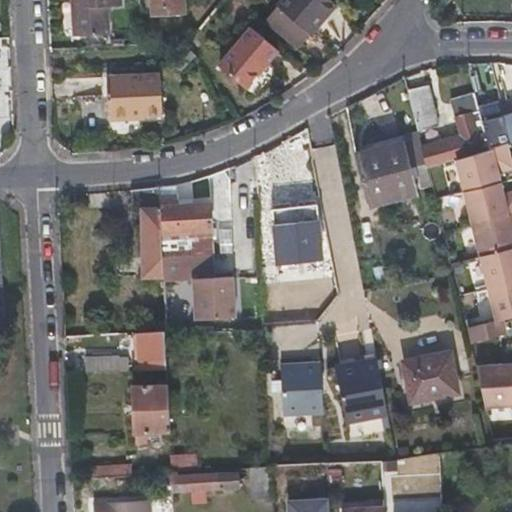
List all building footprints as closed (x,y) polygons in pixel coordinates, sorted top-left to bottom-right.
[(120,0),(73,0),(74,0),(79,0),(82,35),(109,33),(107,5),(121,5),(120,0)] [(79,0),(74,0),(73,0),(75,35),(82,35),(79,0)] [(181,0),(152,0),(154,13),(182,12),(181,0)] [(281,0),(262,23),(290,47),(305,30),(308,32),(333,2),(330,0),(281,0)] [(249,29),(218,66),(243,87),(274,49),(249,29)] [(142,76),(89,78),(91,117),(144,115),(142,76)] [(430,84),(408,89),(418,131),(439,126),(430,84)] [(483,125),(479,111),(455,117),(461,135),(422,147),(427,164),(428,170),(457,161),(489,150),(483,125)] [(508,144),(511,142),(511,115),(504,118),(504,119),(483,125),(489,150),(508,144)] [(405,142),(356,154),(362,181),(412,168),(405,142)] [(457,161),(464,191),(500,183),(498,174),(511,170),(511,161),(508,144),(489,150),(457,161)] [(418,196),(412,168),(362,181),(368,207),(418,196)] [(464,191),(472,222),(511,212),(511,192),(502,195),(500,183),(464,191)] [(159,197),(159,187),(132,189),(132,205),(141,206),(144,277),(163,276),(162,257),(159,197)] [(162,257),(213,254),(210,204),(175,205),(175,196),(159,197),(162,257)] [(511,212),(472,222),(480,256),(511,247),(511,237),(511,236),(511,212)] [(274,224),(278,264),(323,259),(317,219),(274,224)] [(511,247),(480,256),(487,288),(511,281),(511,247)] [(214,270),(213,254),(162,257),(163,276),(165,320),(216,317),(217,328),(236,328),(233,269),(214,270)] [(344,299),(342,273),(329,274),(331,300),(344,299)] [(495,321),(500,320),(511,316),(511,281),(487,288),(495,321)] [(466,328),(470,342),(503,335),(500,320),(495,321),(466,328)] [(156,332),(139,333),(141,370),(168,369),(166,331),(156,332)] [(458,392),(449,354),(405,362),(412,400),(458,392)] [(84,359),(85,373),(118,371),(117,357),(84,359)] [(338,362),(343,423),(388,419),(383,358),(338,362)] [(485,406),(511,404),(511,363),(476,366),(485,406)] [(328,378),(326,365),(296,367),(298,381),(328,378)] [(150,432),(171,431),(169,385),(133,385),(135,432),(138,432),(150,432)] [(150,444),(150,432),(138,432),(139,444),(150,444)] [(172,456),(173,470),(198,468),(196,455),(172,456)] [(94,466),(94,477),(135,475),(135,463),(94,466)] [(272,489),(271,467),(257,467),(258,489),(272,489)] [(179,477),(179,472),(173,473),(174,491),(240,488),(239,473),(179,477)] [(151,511),(151,499),(97,502),(97,511),(151,511)]
